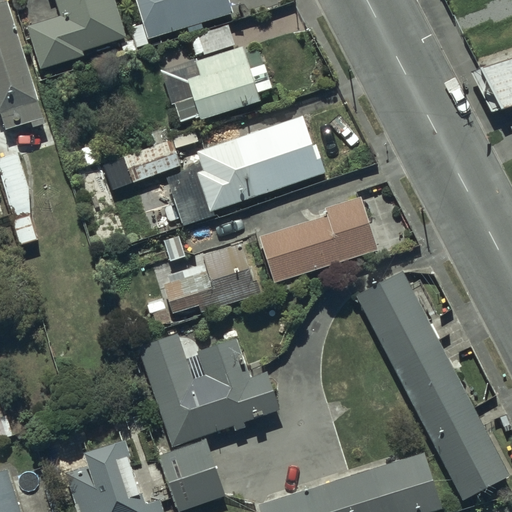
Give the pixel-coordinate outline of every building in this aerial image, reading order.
[(49,129),(8,0),(0,0),(0,118),(1,119),(6,136),(32,129),(33,134),(49,129)] [(27,30),(40,74),(85,61),(83,56),(126,43),(113,0),(53,0),(60,21),(27,30)] [(134,0),(144,29),(131,32),(136,48),(235,17),(229,0),(134,0)] [(197,59),(234,47),(227,26),(190,38),(197,59)] [(175,109),(181,127),(198,122),(199,125),(261,107),(259,98),(276,93),(268,67),(251,72),(245,51),(197,65),(197,64),(162,74),(173,109),(175,109)] [(511,67),(482,77),(505,117),(511,114),(511,67)] [(201,178),(214,216),(329,176),(319,148),(314,149),(304,121),(200,157),(207,176),(201,178)] [(147,138),(152,150),(103,167),(113,194),(180,170),(174,153),(201,143),(197,133),(172,142),(168,131),(147,138)] [(31,187),(20,155),(0,161),(0,171),(15,217),(32,211),(31,187)] [(329,222),(263,243),(277,289),(380,257),(363,202),(327,214),(329,222)] [(15,225),(22,250),(42,244),(34,219),(15,225)] [(166,289),(175,319),(203,310),(204,316),(263,298),(255,273),(251,274),(243,248),(204,260),(206,269),(170,280),(172,287),(166,289)] [(507,471),(399,266),(352,291),(460,496),(507,471)] [(181,340),(140,353),(175,453),(236,432),(238,437),(249,433),(247,428),(284,415),(270,377),(254,383),(240,343),(199,357),(200,360),(189,363),(181,340)] [(0,414),(0,442),(15,438),(10,421),(3,423),(0,414)] [(191,511),(227,499),(206,442),(160,459),(178,511),(191,511)] [(419,511),(444,504),(425,447),(258,502),(261,511),(419,511)] [(80,511),(165,511),(163,503),(146,509),(132,466),(134,465),(129,449),(87,463),(90,470),(69,477),(80,511)] [(24,511),(11,472),(0,475),(0,511),(24,511)]
